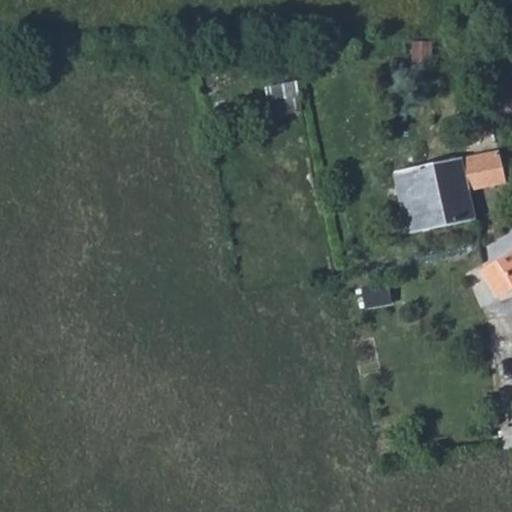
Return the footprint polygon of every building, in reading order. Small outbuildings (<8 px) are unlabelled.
[(507,166),(477,169),(477,200),(509,197),(507,166)] [(477,169),(403,173),(405,237),(438,234),(437,206),(477,204),(477,200),(477,169)] [(477,204),(437,206),(438,234),(479,231),(477,204)] [(511,231),(487,249),(495,261),(511,249),(511,231)] [(511,268),(486,284),(502,310),(511,304),(511,268)]
